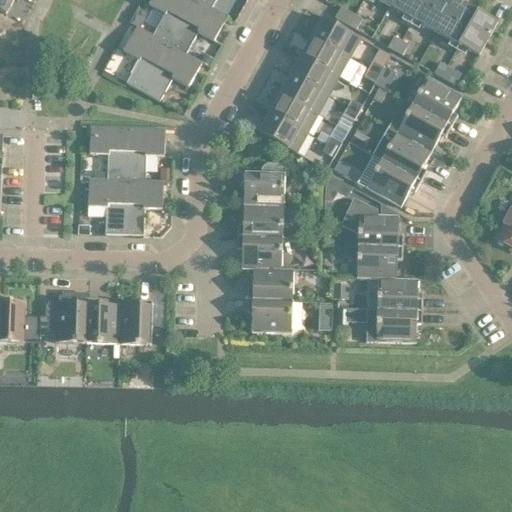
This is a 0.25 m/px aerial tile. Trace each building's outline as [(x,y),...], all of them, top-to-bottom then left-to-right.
[(0,0),(0,12),(5,15),(13,0),(0,0)] [(194,0),(193,0),(151,0),(148,6),(164,15),(152,37),(169,46),(194,0)] [(227,18),(211,9),(194,0),(169,46),(185,56),(198,34),(213,42),(227,18)] [(194,0),(211,9),(216,0),(194,0)] [(393,0),(390,8),(413,20),(423,0),(393,0)] [(423,0),(413,20),(436,33),(454,0),(423,0)] [(464,0),(454,0),(436,33),(459,46),(478,12),(462,3),(464,0)] [(335,19),(348,26),(354,16),(340,8),(335,19)] [(497,23),(486,17),(478,12),(459,46),(478,57),(497,23)] [(134,14),(128,24),(136,28),(137,29),(142,19),(134,14)] [(361,20),(354,16),(348,26),(355,30),(361,20)] [(311,39),(340,55),(349,60),(360,40),(322,19),(311,39)] [(169,46),(152,37),(137,29),(136,28),(123,53),(138,61),(126,84),(142,94),(169,46)] [(393,38),(387,48),(395,53),(401,42),(393,38)] [(311,39),(301,58),(339,79),(349,84),(359,65),(349,60),(340,55),(311,39)] [(407,46),(401,42),(395,53),(401,56),(407,46)] [(200,64),(185,56),(169,46),(142,94),(159,103),(172,80),(188,89),(201,64),(200,64)] [(212,60),(205,56),(200,64),(201,64),(207,68),(212,60)] [(329,98),(339,79),(301,58),(290,76),(329,98)] [(372,63),(368,71),(379,77),(383,69),(372,63)] [(434,75),(441,79),(447,68),(439,64),(434,75)] [(447,68),(441,79),(455,86),(461,76),(447,68)] [(375,84),(379,77),(368,71),(364,78),(375,84)] [(318,117),(329,98),(290,76),(280,95),(318,117)] [(402,101),(412,106),(451,128),(457,117),(452,115),(462,97),(427,78),(419,92),(410,87),(402,101)] [(379,88),(372,100),(380,105),(386,93),(379,88)] [(308,135),(318,117),(280,95),(269,114),(298,130),(308,135)] [(351,101),(347,108),(358,115),(362,107),(351,101)] [(440,137),(445,139),(451,128),(412,106),(402,101),(394,115),(404,120),(396,134),(431,153),(440,137)] [(354,122),(358,115),(347,108),(342,116),(354,122)] [(298,130),(269,114),(259,134),(287,150),(297,155),(308,135),(298,130)] [(106,182),(125,182),(127,129),(90,128),(89,156),(107,157),(106,182)] [(164,131),(127,129),(125,182),(145,183),(145,158),(163,158),(164,131)] [(356,132),(350,144),(363,152),(370,140),(356,132)] [(371,156),(381,162),(420,183),(426,172),(422,170),(431,153),(396,134),(389,148),(379,143),(371,156)] [(330,138),(326,146),(337,152),(341,145),(330,138)] [(333,160),(337,152),(326,146),(321,153),(333,160)] [(352,160),(357,151),(348,146),(343,155),(352,160)] [(293,174),(298,165),(290,160),(284,169),(293,174)] [(337,162),(332,171),(344,178),(350,169),(337,162)] [(414,194),(420,183),(381,162),(365,190),(400,209),(410,192),(414,194)] [(244,187),(243,206),(283,208),(284,176),(280,176),(280,171),(277,167),(274,164),(265,164),(261,166),(258,169),(258,175),(239,174),(239,187),(244,187)] [(170,171),(161,170),(160,181),(170,182),(170,171)] [(125,182),(106,182),(89,181),(88,181),(87,209),(105,209),(105,236),(124,236),(125,182)] [(163,183),(145,183),(125,182),(124,236),(143,237),(144,210),(162,211),(163,183)] [(357,248),(402,249),(403,237),(397,236),(398,217),(376,216),(376,211),(353,201),(341,227),(358,235),(357,248)] [(237,238),(282,239),(283,208),(243,206),(243,225),(237,225),(237,238)] [(511,208),(495,240),(511,249),(511,208)] [(89,236),(89,227),(78,227),(78,236),(89,236)] [(281,270),(282,239),(237,238),(237,250),(242,251),(241,270),(253,271),(293,272),(293,271),(281,270)] [(316,252),(317,241),(305,240),(305,247),(309,252),(316,252)] [(402,262),(402,249),(357,248),(356,279),(396,280),(396,262),(402,262)] [(247,289),(247,301),(292,303),(293,272),(253,271),(252,289),(247,289)] [(378,281),(377,312),(422,313),(422,300),(417,300),(417,281),(396,280),(356,279),(356,280),(378,281)] [(63,295),(62,304),(48,304),(44,307),(44,318),(39,318),(38,337),(54,338),(54,344),(86,345),(88,300),(88,295),(63,295)] [(100,306),(100,300),(88,300),(86,345),(118,346),(119,306),(100,306)] [(291,335),(292,303),(247,301),(246,314),(252,314),(251,334),(291,335)] [(0,342),(22,344),(38,344),(38,337),(39,318),(23,318),(24,303),(0,302),(0,342)] [(119,306),(118,346),(150,347),(152,302),(138,302),(138,307),(119,306)] [(365,344),(376,344),(415,345),(416,326),(421,326),(422,313),(377,312),(366,311),(365,344)] [(348,329),(348,312),(337,312),(337,329),(348,329)] [(319,335),(330,335),(331,323),(319,323),(319,335)]
